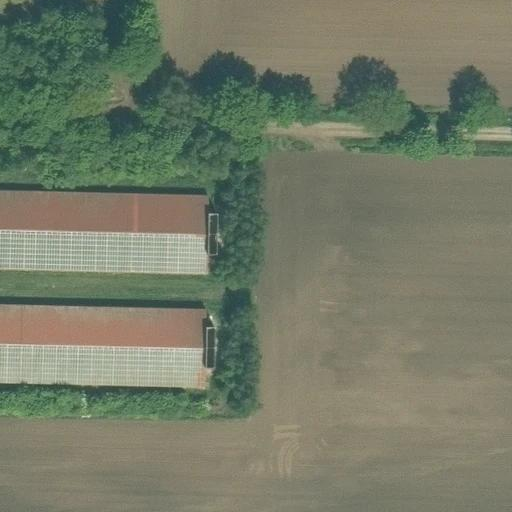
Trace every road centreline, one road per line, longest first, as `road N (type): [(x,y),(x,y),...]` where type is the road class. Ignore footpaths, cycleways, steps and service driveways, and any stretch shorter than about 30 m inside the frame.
road 1 (track): [(511,135),(0,123)]
road 2 (track): [(119,0),(111,124)]
